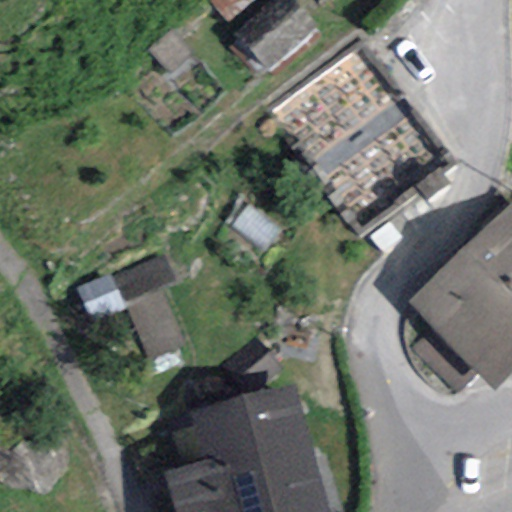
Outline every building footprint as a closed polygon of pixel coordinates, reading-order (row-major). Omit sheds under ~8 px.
[(279,0),(239,33),(267,67),(311,31),(286,0),(279,0)] [(313,0),(323,12),(337,0),(313,0)] [(149,52),(171,78),(195,58),(173,32),(149,52)] [(511,385),(511,210),(407,309),(427,331),(410,348),(456,396),(472,380),(493,403),(511,385)] [(167,255),(109,273),(134,355),(178,342),(163,290),(176,286),(167,255)] [(318,511),(294,401),(198,422),(209,470),(173,478),(180,511),(318,511)]
